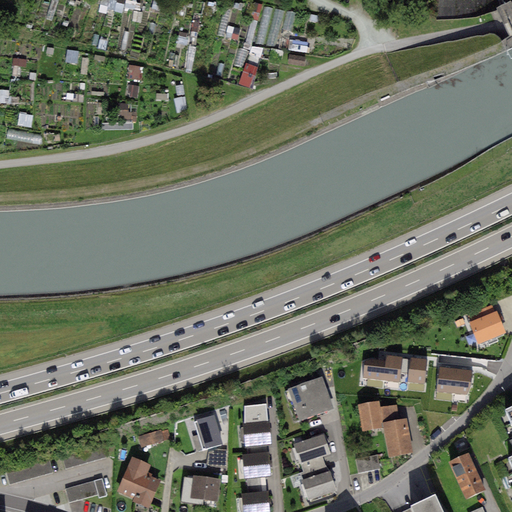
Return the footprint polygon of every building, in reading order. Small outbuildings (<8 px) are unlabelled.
[(110,0),(109,9),(124,12),(126,1),(120,0),(110,0)] [(127,0),(126,7),(142,10),(143,1),(138,0),(127,0)] [(241,5),(229,2),(220,33),(239,38),(242,29),(229,25),(234,8),(239,10),(241,5)] [(252,42),(277,46),(280,27),(294,29),(297,11),(264,6),(264,3),(254,2),(246,52),(250,53),(252,42)] [(290,50),(308,52),(309,40),(291,39),(290,50)] [(80,63),(80,50),(68,49),(67,62),(80,63)] [(290,55),(289,64),(306,66),(307,57),(290,55)] [(15,57),(14,64),(27,66),(28,59),(15,57)] [(129,83),(142,85),(145,66),(132,64),(129,83)] [(245,70),(240,83),(251,87),(255,73),(245,70)] [(127,95),(139,98),(142,86),(130,84),(127,95)] [(0,101),(20,101),(20,96),(11,96),(11,89),(0,88),(0,101)] [(21,113),(20,126),(33,126),(33,113),(21,113)] [(15,136),(37,143),(39,136),(17,129),(15,136)] [(467,314),(470,322),(494,312),(491,304),(467,314)] [(494,312),(470,322),(478,343),(505,333),(496,311),(494,312)] [(374,359),(365,361),(363,378),(400,382),(403,357),(386,355),(386,361),(374,359)] [(427,359),(410,358),(408,382),(425,384),(427,359)] [(472,371),(440,368),(438,392),(467,395),(471,385),(472,371)] [(322,377),(288,389),(299,420),(333,408),(322,377)] [(379,402),(358,404),(362,431),(382,429),(382,423),(380,407),(379,402)] [(244,406),(244,424),(267,422),(266,404),(244,406)] [(396,405),(380,407),(382,423),(383,423),(399,421),(396,405)] [(214,414),(196,419),(204,449),(222,444),(214,414)] [(399,421),(383,423),(389,457),(412,453),(406,419),(399,421)] [(244,424),(242,424),(245,447),(271,445),(268,421),(267,422),(244,424)] [(160,430),(137,437),(140,448),(171,439),(168,429),(161,432),(160,430)] [(324,434),(293,444),(300,464),(322,456),(330,453),(324,434)] [(62,456),(66,469),(109,457),(105,443),(62,456)] [(226,469),(228,450),(218,449),(208,452),(206,466),(226,469)] [(269,453),(243,455),(245,478),(247,478),(261,477),(271,476),(269,453)] [(469,453),(449,462),(466,499),(486,490),(469,453)] [(377,455),(355,459),(358,473),(380,469),(377,455)] [(151,464),(132,456),(118,491),(133,498),(132,501),(133,501),(149,508),(150,504),(160,480),(151,476),(152,473),(148,472),(151,464)] [(322,456),(300,464),(303,472),(325,465),(322,456)] [(6,471),(9,484),(52,473),(49,460),(6,471)] [(327,472),(325,465),(303,472),(299,473),(301,480),(327,472)] [(327,472),(301,480),(308,500),(336,491),(330,471),(327,472)] [(221,479),(193,476),(191,498),(218,501),(221,479)] [(261,477),(247,478),(248,494),(262,493),(261,477)] [(102,478),(65,489),(69,503),(98,495),(99,499),(107,496),(102,478)] [(248,494),(242,494),(243,511),(268,511),(267,492),(262,493),(248,494)] [(443,511),(435,494),(410,505),(411,508),(413,511),(443,511)] [(149,508),(133,501),(130,511),(161,511),(162,509),(150,504),(149,508)]
